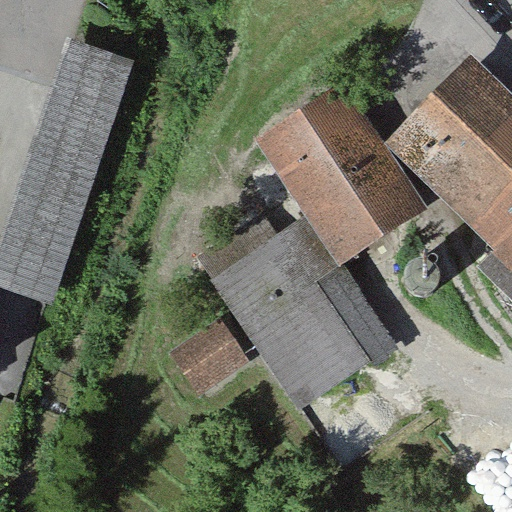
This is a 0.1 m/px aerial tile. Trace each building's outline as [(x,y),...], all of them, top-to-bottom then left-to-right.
[(0,276),(66,297),(137,69),(58,45),(0,230),(0,276)] [(511,125),(466,79),(415,129),(463,177),(450,189),(504,243),(483,265),(511,294),(511,125)] [(342,101),(274,148),(348,255),(416,209),(342,101)] [(296,408),(364,364),(279,235),(211,280),(296,408)] [(207,397),(258,361),(226,314),(174,349),(207,397)]
